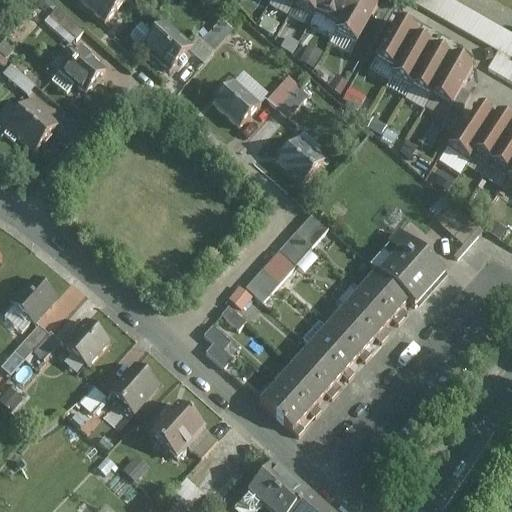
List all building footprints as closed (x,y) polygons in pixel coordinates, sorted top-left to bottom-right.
[(128,4),(123,0),(80,0),(77,4),(106,29),(128,4)] [(299,0),(295,7),(314,18),(315,19),(316,16),(324,0),(299,0)] [(324,0),(316,16),(339,30),(340,30),(356,0),(324,0)] [(339,30),(336,35),(337,35),(356,47),(378,9),(362,0),(356,0),(340,30),(339,30)] [(511,32),(450,0),(421,0),(418,7),(501,51),(489,72),(511,83),(511,32)] [(83,36),(57,13),(50,21),(76,44),(83,36)] [(397,24),(375,63),(395,73),(396,74),(415,42),(418,36),(397,24)] [(192,52),(165,27),(142,53),(169,77),(192,52)] [(395,73),(392,79),(412,90),(433,52),(415,42),(396,74),(395,73)] [(433,52),(412,90),(432,100),(433,98),(432,98),(452,62),(433,52)] [(106,76),(80,54),(60,79),(86,100),(106,76)] [(452,62),(432,98),(433,98),(452,110),(462,92),(473,72),(453,60),(452,62)] [(36,91),(10,70),(2,80),(28,101),(36,91)] [(268,105),(277,113),(298,91),(289,83),(268,105)] [(260,109),(234,87),(213,112),(240,133),(260,109)] [(298,91),(277,113),(287,123),(308,101),(298,91)] [(59,129),(30,105),(5,135),(34,159),(59,129)] [(459,134),(449,150),(469,165),(475,156),(474,155),(495,124),(480,114),(464,137),(459,134)] [(495,124),(474,155),(475,156),(509,179),(511,174),(511,126),(499,118),(495,124)] [(325,165),(300,143),(277,168),(303,191),(325,165)] [(23,170),(0,159),(0,183),(13,189),(23,170)] [(264,307),(330,234),(312,218),(247,292),(264,307)] [(401,236),(371,270),(376,274),(379,277),(409,303),(415,310),(445,276),(401,236)] [(379,277),(363,295),(392,322),(399,328),(405,321),(398,315),(409,303),(379,277)] [(32,330),(56,302),(32,282),(9,310),(32,330)] [(240,288),(228,303),(242,314),(254,299),(240,288)] [(363,295),(346,314),(376,340),(382,346),(388,340),(382,334),(392,322),(363,295)] [(346,314),(330,333),(359,359),(366,366),(372,358),(365,353),(376,340),(346,314)] [(86,372),(110,346),(86,325),(63,352),(86,372)] [(23,367),(34,357),(49,340),(40,332),(14,359),(23,367)] [(330,333),(313,351),(343,378),(349,383),(355,377),(348,371),(359,359),(330,333)] [(58,348),(49,340),(34,357),(43,365),(58,348)] [(313,351),(296,370),(326,396),(332,403),(338,396),(332,390),(343,378),(313,351)] [(133,423),(161,392),(136,370),(108,401),(133,423)] [(296,370),(280,389),(310,415),(316,421),(322,414),(315,408),(326,396),(296,370)] [(280,389),(263,408),(299,440),(306,432),(299,427),(310,415),(280,389)] [(94,393),(80,409),(91,419),(106,404),(94,393)] [(180,466),(207,434),(178,410),(152,442),(180,466)] [(275,467),(248,496),(265,511),(295,511),(308,497),(275,467)] [(325,511),(308,497),(295,511),(325,511)]
